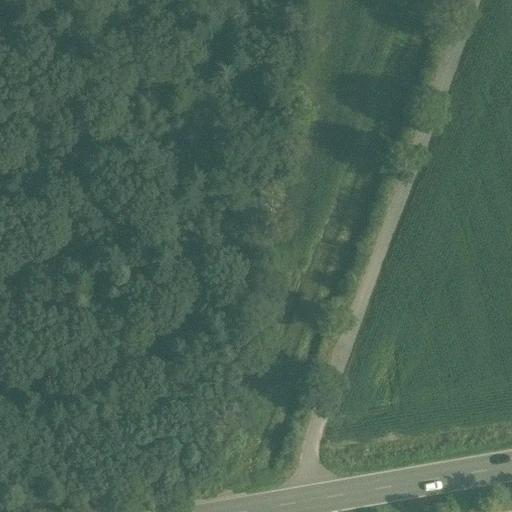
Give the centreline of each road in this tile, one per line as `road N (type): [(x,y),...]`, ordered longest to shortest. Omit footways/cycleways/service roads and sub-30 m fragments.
road 1 (track): [(471,0),(312,444),(318,511)]
road 2 (primary): [(511,465),(240,511)]
